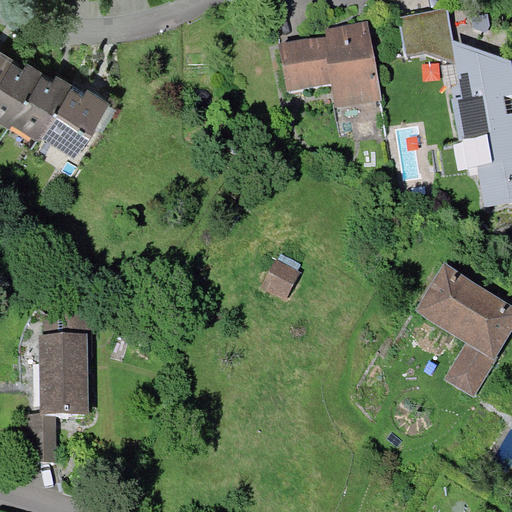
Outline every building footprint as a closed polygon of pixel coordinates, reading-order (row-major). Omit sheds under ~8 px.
[(444,14),(391,26),(401,61),(425,58),(448,68),(453,102),(445,104),(461,182),(475,180),(483,212),(511,205),(511,94),(507,70),(450,48),(444,14)] [(320,42),(271,50),(279,97),(328,89),(332,109),(373,102),(361,26),(318,33),(320,42)] [(4,62),(0,59),(0,124),(5,127),(8,123),(35,140),(38,136),(71,156),(105,100),(68,78),(65,83),(38,66),(34,72),(9,57),(4,62)] [(296,277),(273,264),(259,290),(282,302),(296,277)] [(511,335),(511,316),(436,271),(407,318),(462,351),(444,381),(474,399),(511,335)] [(39,342),(29,342),(31,417),(16,418),(17,468),(56,467),(54,419),(83,418),(81,362),(88,362),(87,318),(38,320),(39,342)]
